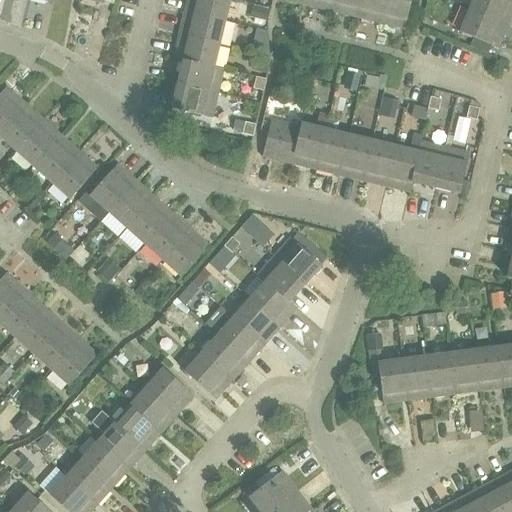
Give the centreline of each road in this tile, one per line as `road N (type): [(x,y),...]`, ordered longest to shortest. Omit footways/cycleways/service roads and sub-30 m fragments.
road 1 (residential): [(373,237),(357,221),(217,186),(178,165),(120,110)]
road 2 (residential): [(373,237),(471,236),(507,96)]
road 3 (residential): [(182,501),(267,399),(287,394),(313,403)]
road 4 (residential): [(313,403),(373,237)]
road 5 (residential): [(120,110),(81,75),(0,38)]
road 6 (residential): [(368,511),(477,449)]
road 7 (residential): [(368,511),(319,436),(313,403)]
